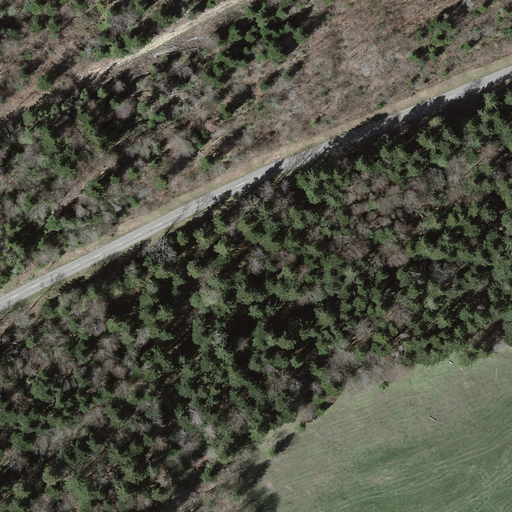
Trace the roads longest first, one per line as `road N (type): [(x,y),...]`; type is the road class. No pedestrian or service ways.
road 1 (tertiary): [(0,304),(231,188),(511,70)]
road 2 (track): [(236,0),(0,132)]
